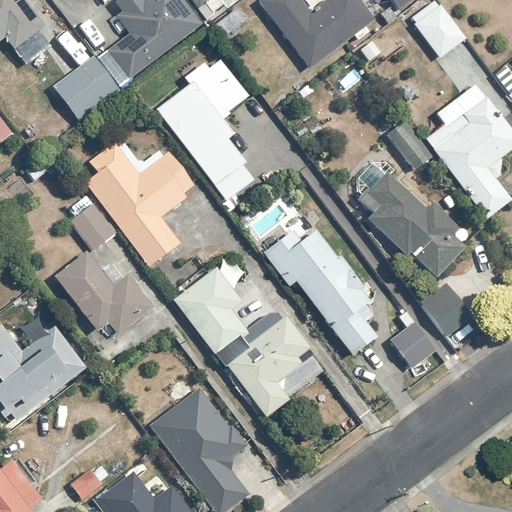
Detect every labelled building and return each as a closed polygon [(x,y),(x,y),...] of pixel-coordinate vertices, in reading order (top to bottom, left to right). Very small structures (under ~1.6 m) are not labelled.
[(44,38),(52,32),(29,0),(0,0),(0,41),(5,38),(25,66),(51,47),(44,38)] [(183,0),(119,0),(109,8),(130,34),(107,51),(128,80),(202,25),(183,0)] [(191,0),(198,9),(209,0),(218,0),(223,6),(230,0),(191,0)] [(358,0),(259,0),(258,1),(309,69),(353,36),(355,39),(376,23),(358,0)] [(411,0),(390,0),(398,10),(411,0)] [(466,40),(436,0),(435,0),(410,19),(439,59),(466,40)] [(245,22),(235,9),(209,28),(219,41),(245,22)] [(379,56),(384,64),(407,48),(391,26),(358,49),(369,64),(379,56)] [(508,106),(468,54),(443,74),(460,95),(430,118),(439,129),(425,140),(486,219),(510,200),(486,170),(511,149),(511,134),(497,115),(508,106)] [(118,89),(91,57),(52,89),(79,122),(118,89)] [(206,71),(196,58),(180,70),(189,83),(156,108),(226,201),(257,178),(228,139),(234,134),(221,117),(248,97),(220,60),(206,71)] [(430,157),(402,122),(384,137),(412,171),(430,157)] [(95,198),(120,230),(149,268),(180,243),(160,217),(196,189),(168,153),(138,176),(112,142),(75,172),(95,198)] [(424,209),(387,170),(358,198),(372,213),(367,218),(407,259),(410,255),(433,279),(468,246),(455,233),(459,230),(431,201),(424,209)] [(91,252),(120,230),(95,198),(66,219),(91,252)] [(307,235),(299,225),(263,253),(289,286),(295,281),(353,356),(377,337),(357,312),(373,299),(316,228),(307,235)] [(102,274),(85,252),(54,276),(98,332),(109,323),(118,334),(158,303),(133,271),(123,278),(113,265),(102,274)] [(301,358),(311,350),(284,316),(281,319),(254,285),(239,298),(230,286),(219,272),(215,267),(173,300),(254,402),(267,418),(295,396),(300,392),(289,378),(306,364),(301,358)] [(443,280),(417,300),(457,352),(483,332),(443,280)] [(438,351),(417,321),(391,340),(412,370),(438,351)] [(84,368),(54,327),(23,351),(4,325),(0,327),(0,404),(8,415),(31,398),(32,400),(64,377),(67,381),(84,368)] [(232,431),(222,419),(199,388),(148,427),(213,511),(225,511),(248,495),(222,462),(248,444),(236,428),(232,431)] [(41,500),(12,457),(0,465),(0,511),(30,511),(28,509),(41,500)] [(154,500),(131,471),(95,500),(105,511),(192,511),(172,486),(154,500)]
